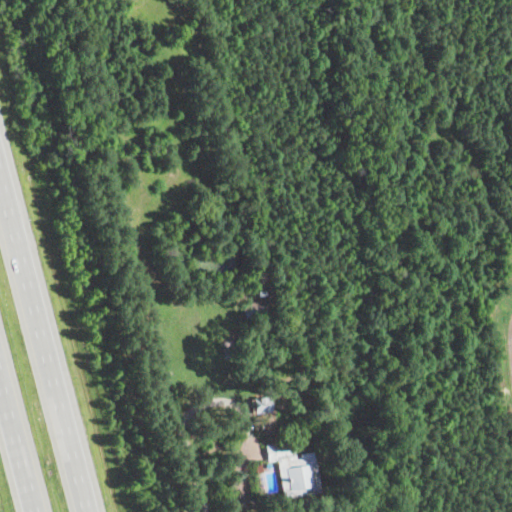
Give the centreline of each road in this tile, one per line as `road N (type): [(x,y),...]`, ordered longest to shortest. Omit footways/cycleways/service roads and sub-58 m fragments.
road 1 (motorway): [(88,511),(0,185)]
road 2 (motorway): [(0,371),(37,511)]
